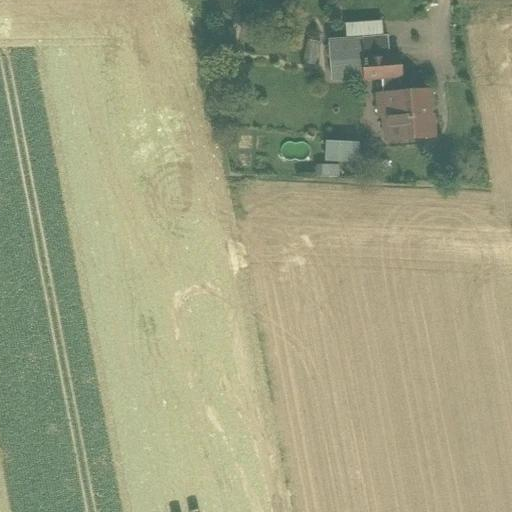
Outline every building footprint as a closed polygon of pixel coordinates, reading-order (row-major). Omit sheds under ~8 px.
[(217,19),(226,26),(231,19),(222,12),(217,19)] [(349,25),(350,39),(361,38),(386,36),(385,23),(349,25)] [(386,36),(361,38),(362,59),(389,57),(387,36),(386,36)] [(363,77),(362,59),(361,38),(350,39),(328,41),(330,79),(363,77)] [(319,43),(307,40),(302,63),(314,66),(319,43)] [(382,78),(383,95),(399,93),(398,78),(401,78),(399,56),(389,57),(362,59),(363,77),(364,79),(382,78)] [(431,91),(399,93),(383,95),(376,95),(378,118),(386,118),(388,142),(434,138),(433,115),(431,115),(431,110),(432,110),(431,91)] [(359,143),(325,142),(324,163),(358,164),(359,143)] [(339,166),(315,167),(316,178),(339,178),(339,166)]
